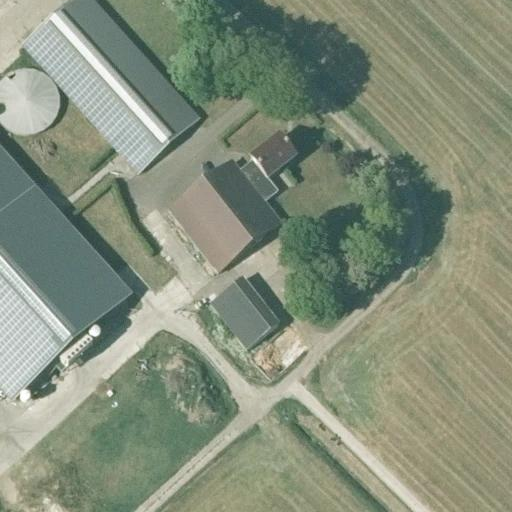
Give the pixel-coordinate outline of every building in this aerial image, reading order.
[(88,0),(75,0),(22,47),(138,178),(198,124),(88,0)] [(57,116),(59,106),(57,97),(54,89),(47,82),(40,77),(31,74),(21,74),(12,77),(5,82),(0,86),(0,125),(5,131),(12,136),(21,139),(31,139),(40,136),(47,131),(54,124),(57,116)] [(294,160),(279,140),(249,163),(250,166),(238,175),(231,165),(168,213),(217,277),(280,229),(263,206),(277,196),(266,182),(294,160)] [(44,203),(0,154),(0,386),(15,402),(126,302),(40,207),(44,203)] [(241,282),(210,307),(246,354),(277,329),(241,282)]
